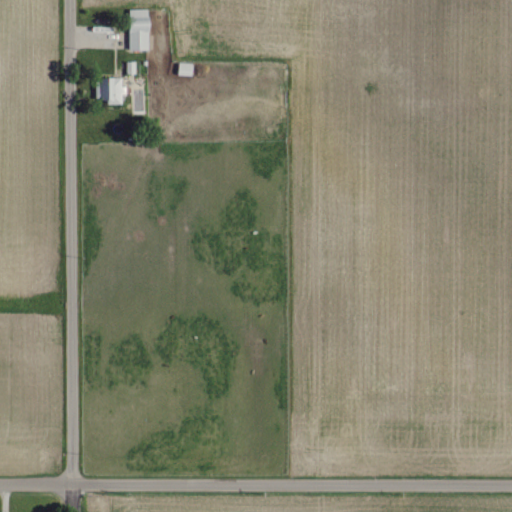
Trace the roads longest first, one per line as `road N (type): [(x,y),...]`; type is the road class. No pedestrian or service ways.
road 1 (residential): [(71,511),(69,0)]
road 2 (residential): [(511,484),(0,484)]
